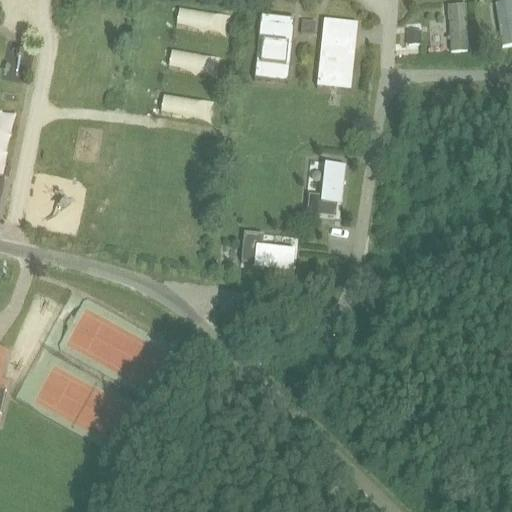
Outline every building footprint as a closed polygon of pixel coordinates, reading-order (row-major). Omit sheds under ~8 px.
[(450,9),(447,11),(447,19),(449,21),(450,54),(467,54),(465,9),(459,10),(458,8),(450,9)] [(511,11),(496,14),(502,50),(511,48),(511,11)] [(264,19),(259,67),(285,70),(290,22),(264,19)] [(313,38),(314,26),(302,24),(301,36),(313,38)] [(350,39),(319,36),(313,73),(344,76),(350,39)] [(3,120),(0,139),(0,181),(21,184),(31,124),(3,120)] [(308,198),(306,218),(335,221),(336,208),(340,208),(345,169),(324,167),(321,200),(308,198)] [(243,236),(240,265),(253,266),(253,271),(292,275),(294,254),(262,250),(263,238),(243,236)] [(87,318),(71,352),(159,392),(174,358),(87,318)] [(41,401),(63,423),(91,396),(70,373),(41,401)]
